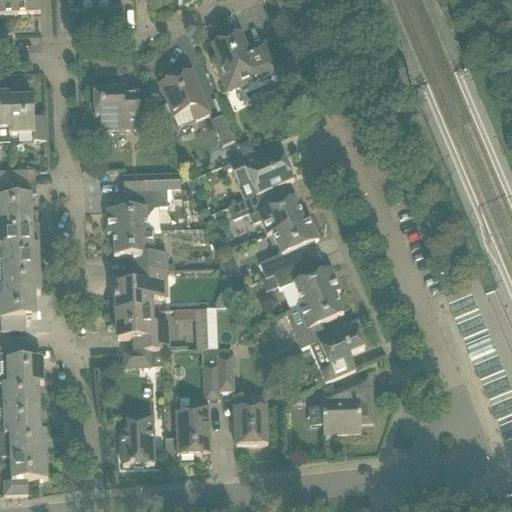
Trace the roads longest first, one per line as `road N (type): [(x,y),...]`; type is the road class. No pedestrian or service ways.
road 1 (residential): [(448,423),(450,382),(333,123)]
road 2 (residential): [(69,343),(69,289),(79,276),(77,198),(62,183),(58,57)]
road 3 (residential): [(169,504),(375,480)]
road 4 (residential): [(58,57),(249,0)]
road 5 (residential): [(101,511),(88,398),(70,372),(69,343)]
road 6 (residential): [(278,0),(289,4),(333,123)]
